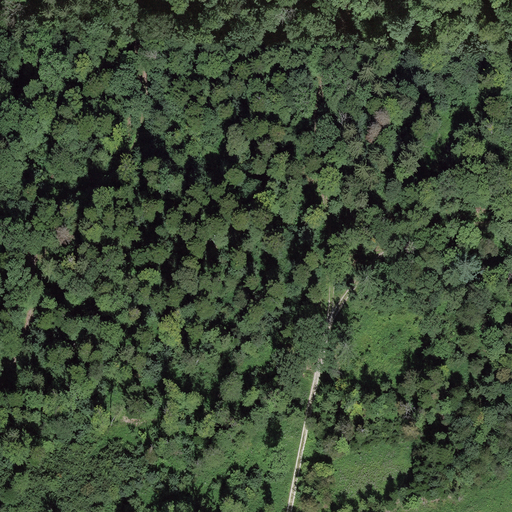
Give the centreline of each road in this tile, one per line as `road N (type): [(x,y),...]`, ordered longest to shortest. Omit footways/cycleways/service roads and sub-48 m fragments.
road 1 (track): [(286,511),(328,327),(323,258),(355,0)]
road 2 (track): [(133,0),(138,136),(110,174),(40,221),(31,323),(0,394)]
road 3 (track): [(330,188),(350,229),(380,255),(328,327)]
road 4 (track): [(380,255),(425,228),(511,218)]
